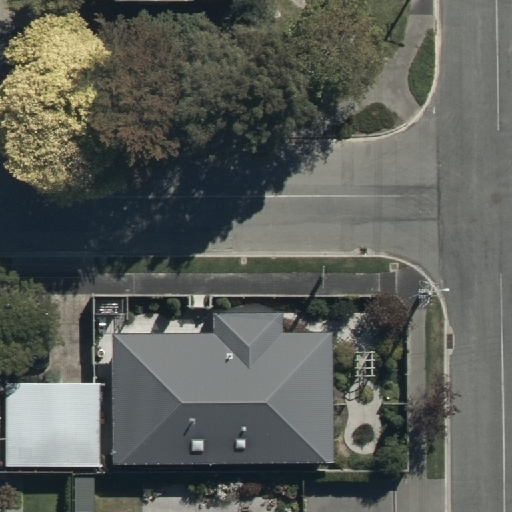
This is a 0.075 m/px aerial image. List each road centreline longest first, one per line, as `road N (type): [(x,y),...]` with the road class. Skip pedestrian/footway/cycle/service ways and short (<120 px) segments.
road 1 (residential): [(497,194),(0,196)]
road 2 (residential): [(499,511),(497,194)]
road 3 (residential): [(497,194),(497,0)]
